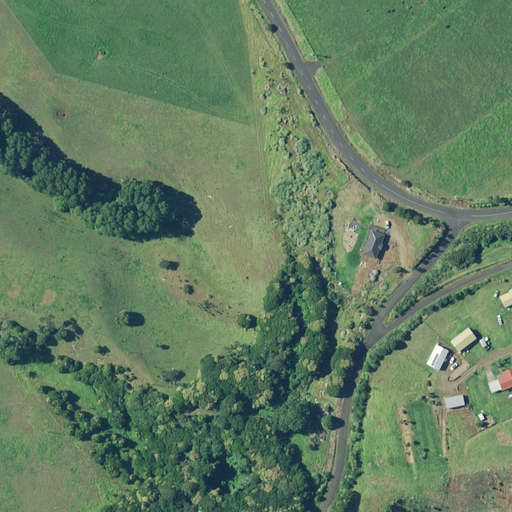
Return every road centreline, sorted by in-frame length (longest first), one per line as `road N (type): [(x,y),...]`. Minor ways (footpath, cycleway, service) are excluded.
road 1 (unclassified): [(455,215),(400,196),(350,156),(263,0)]
road 2 (unclassified): [(371,332),(347,393),(341,459),(322,511)]
road 3 (unclassified): [(371,332),(511,261)]
road 4 (unclassified): [(455,215),(445,244),(371,332)]
